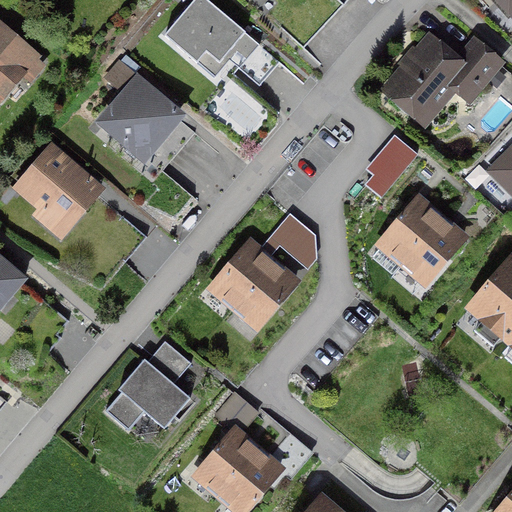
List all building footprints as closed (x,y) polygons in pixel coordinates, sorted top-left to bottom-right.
[(280,63),(203,0),(196,0),(164,38),(215,80),(229,63),(260,88),(280,63)] [(511,0),(486,0),(480,6),(500,28),(509,20),(511,22),(511,0)] [(0,96),(33,56),(0,28),(0,96)] [(506,65),(473,38),(457,57),(428,33),(415,49),(413,47),(397,66),(400,68),(379,92),(426,131),(452,99),(462,107),(466,103),(471,107),(490,84),(497,90),(507,78),(500,72),(506,65)] [(106,87),(116,96),(140,68),(126,56),(121,62),(119,60),(104,79),(109,83),(106,87)] [(176,119),(138,87),(106,124),(144,156),(176,119)] [(373,177),(389,191),(418,158),(394,137),(365,171),(373,177)] [(511,145),(486,172),(511,197),(511,145)] [(95,190),(52,152),(21,187),(46,208),(38,217),(57,234),(95,190)] [(364,187),(380,201),(389,191),(373,177),(364,187)] [(425,291),(470,239),(452,223),(422,198),(419,195),(374,248),(425,291)] [(318,261),(316,237),(290,215),(262,250),(266,254),(272,259),(280,248),(309,272),(318,261)] [(252,242),(210,290),(257,330),(299,282),(284,269),(272,259),(266,254),(262,250),(252,242)] [(0,314),(1,313),(49,353),(62,338),(58,335),(69,321),(26,285),(29,282),(0,257),(0,314)] [(511,345),(511,261),(470,310),(511,345)] [(165,433),(192,401),(175,386),(192,366),(166,343),(148,363),(145,360),(117,392),(121,395),(105,414),(129,433),(144,415),(165,433)] [(261,415),(234,392),(213,417),(234,434),(237,431),(242,436),(261,415)] [(242,436),(237,431),(234,434),(198,475),(241,511),(280,468),(263,453),(251,443),(242,436)] [(511,511),(511,500),(501,511),(511,511)] [(337,511),(324,501),(314,511),(337,511)]
